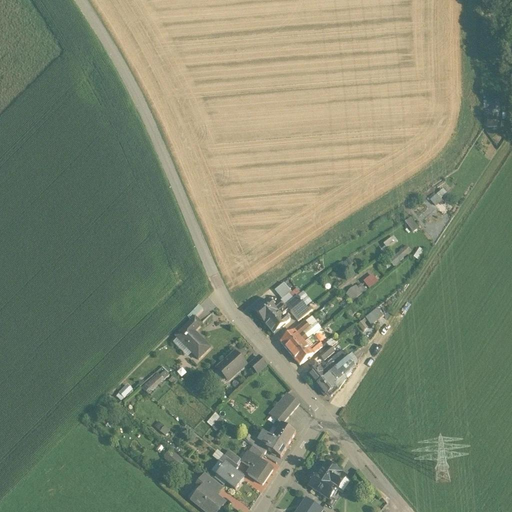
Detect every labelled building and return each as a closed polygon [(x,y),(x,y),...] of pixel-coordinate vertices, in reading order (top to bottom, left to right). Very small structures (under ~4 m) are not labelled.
[(496,115),(496,99),(485,99),(485,115),(496,115)] [(439,196),(433,200),(437,207),(443,201),(439,196)] [(412,233),(418,230),(412,218),(405,222),(412,233)] [(384,243),(378,247),(385,256),(400,244),(396,238),(386,246),(384,243)] [(395,267),(412,252),(407,246),(389,260),(395,267)] [(421,250),(414,260),(421,264),(428,254),(421,250)] [(344,271),(354,264),(351,259),(340,265),(344,271)] [(369,290),(379,283),(372,275),(363,282),(369,290)] [(291,294),(283,284),(274,291),(282,301),(289,295),(291,294)] [(347,296),(354,304),(368,291),(363,286),(359,290),(356,288),(347,296)] [(289,295),(282,301),(280,302),(282,304),(285,307),(293,300),(289,295)] [(305,308),(296,298),(293,300),(285,307),(288,311),(294,318),(308,306),(305,308)] [(267,301),(254,312),(264,324),(265,324),(278,313),(275,310),(267,301)] [(282,304),(275,310),(278,313),(285,307),(282,304)] [(308,306),(294,318),(298,322),(312,311),(308,306)] [(199,307),(187,318),(192,322),(195,319),(203,311),(199,307)] [(285,307),(278,313),(281,317),(288,311),(285,307)] [(356,313),(350,307),(346,311),(351,317),(356,313)] [(383,317),(377,310),(371,315),(375,319),(378,322),(383,317)] [(281,317),(278,313),(265,324),(274,335),(289,323),(290,320),(288,318),(285,318),(283,320),(281,317)] [(375,319),(371,315),(365,320),(369,325),(375,319)] [(192,322),(175,338),(198,361),(210,349),(194,333),(201,326),(195,319),(192,322)] [(303,325),(294,333),(298,337),(307,329),(303,325)] [(317,326),(309,332),(313,337),(321,330),(317,326)] [(321,330),(313,337),(316,341),(320,338),(321,339),(325,335),(321,330)] [(294,332),(281,343),(290,355),(304,344),(298,337),(294,333),(294,332)] [(326,344),(330,348),(338,342),(334,338),(326,344)] [(319,343),(309,351),(313,355),(322,348),(319,343)] [(309,351),(304,344),(290,355),(300,367),(313,355),(309,351)] [(330,348),(320,356),(331,369),(328,371),(331,374),(343,364),(337,357),(330,348)] [(358,351),(348,360),(354,367),(354,368),(363,355),(358,351)] [(348,360),(342,353),(337,357),(343,364),(348,360)] [(235,354),(217,370),(228,382),(246,366),(235,354)] [(258,358),(250,366),(258,374),(266,367),(258,358)] [(315,386),(324,397),(330,393),(333,396),(338,391),(334,386),(345,376),(350,372),(351,370),(354,367),(348,360),(343,364),(331,374),(315,386)] [(322,372),(318,367),(312,372),(307,376),(315,386),(331,374),(328,371),(327,369),(322,372)] [(345,376),(334,386),(338,391),(347,378),(345,376)] [(116,396),(121,402),(133,392),(128,386),(116,396)] [(287,395),(272,412),(284,423),(299,405),(287,395)] [(220,418),(213,426),(217,430),(224,422),(220,418)] [(154,428),(166,437),(170,431),(159,422),(154,428)] [(273,440),(286,449),(295,435),(281,426),(273,440)] [(273,440),(264,434),(258,443),(258,444),(268,450),(267,451),(267,452),(280,459),(286,449),(273,440)] [(252,439),(245,435),(243,438),(249,443),(252,439)] [(268,450),(258,444),(258,443),(252,439),(249,443),(253,447),(264,457),(267,452),(267,451),(268,450)] [(264,457),(253,447),(248,454),(260,462),(264,457)] [(165,455),(174,466),(181,460),(172,449),(165,455)] [(242,462),(229,452),(225,458),(226,459),(237,467),(242,462)] [(260,462),(248,454),(242,463),(251,469),(247,475),(262,486),(273,471),(260,462)] [(237,467),(226,459),(221,465),(224,467),(225,466),(234,474),(238,468),(237,467)] [(224,467),(221,471),(221,470),(219,472),(220,472),(217,477),(235,491),(243,481),(234,474),(225,466),(224,467)] [(327,466),(318,478),(317,477),(310,487),(329,500),(336,490),(338,491),(345,479),(327,466)] [(222,488),(206,475),(197,486),(202,490),(203,489),(214,497),(222,488)] [(352,483),(345,479),(338,491),(344,495),(352,483)] [(202,490),(192,503),(204,511),(218,511),(224,505),(214,497),(203,489),(202,490)] [(306,500),(298,511),(322,511),(323,511),(306,500)]
